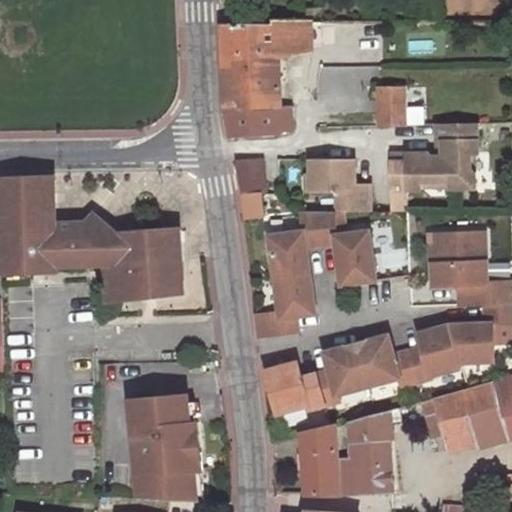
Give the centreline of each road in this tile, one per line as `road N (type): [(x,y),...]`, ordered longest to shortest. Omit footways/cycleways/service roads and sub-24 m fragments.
road 1 (residential): [(469,313),(356,324),(238,354)]
road 2 (residential): [(210,145),(238,354)]
road 3 (unclassified): [(210,145),(0,163)]
road 4 (residential): [(238,354),(253,511)]
road 5 (residential): [(200,0),(210,145)]
